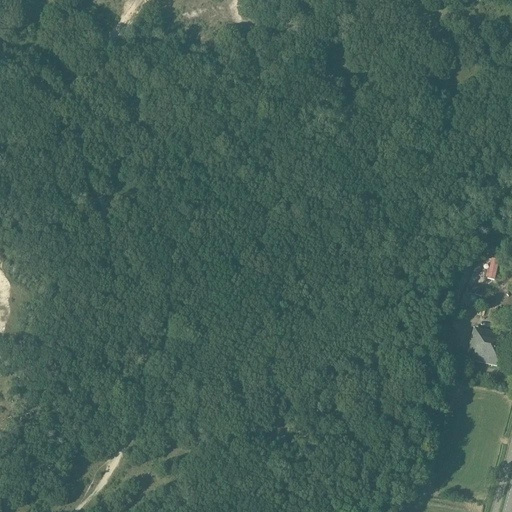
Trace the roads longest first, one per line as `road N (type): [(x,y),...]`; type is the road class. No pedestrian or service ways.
road 1 (unknown): [(142,0),(72,90),(80,159),(100,201),(111,280),(148,361),(137,426),(76,511)]
road 2 (unknown): [(284,511),(240,409),(218,400),(137,426)]
